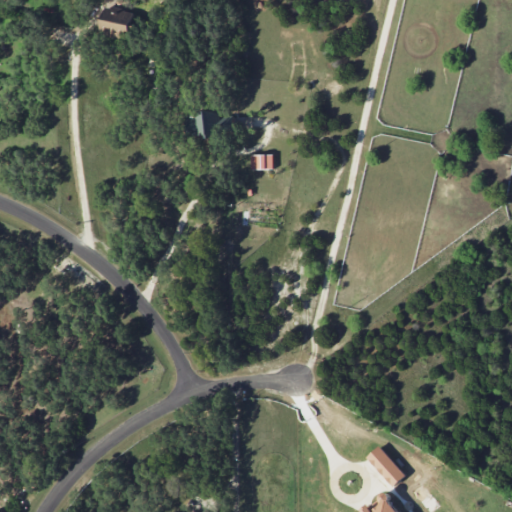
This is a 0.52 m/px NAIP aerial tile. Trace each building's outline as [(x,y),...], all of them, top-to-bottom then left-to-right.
[(131,36),(134,13),(105,8),(101,32),(131,36)] [(221,110),(196,111),(197,137),(217,136),(217,130),(235,129),(234,117),(221,118),(221,110)] [(273,168),(273,154),(252,155),(252,168),(273,168)] [(406,475),(380,446),(367,457),(394,486),(406,475)] [(400,511),(385,494),(364,511),(365,511),(400,511)]
